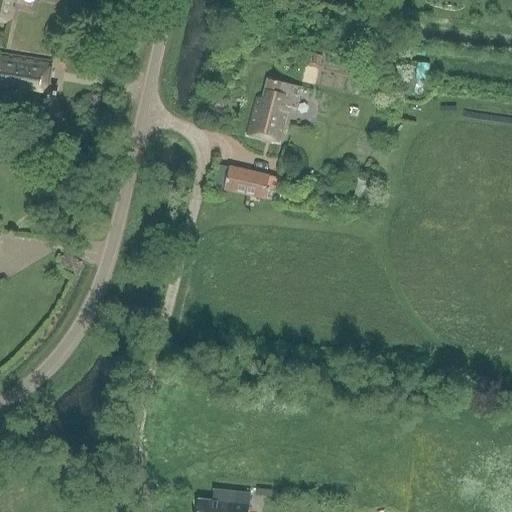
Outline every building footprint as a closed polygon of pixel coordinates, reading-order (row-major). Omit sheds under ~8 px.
[(12,7),(13,0),(0,0),(0,22),(6,24),(6,23),(12,20),(15,8),(12,7)] [(50,102),(55,103),(57,87),(49,85),(53,63),(0,53),(0,103),(48,112),(50,102)] [(296,110),(301,89),(266,81),(262,98),(255,97),(246,137),(279,145),(288,108),(296,110)] [(230,168),(224,191),(264,200),(269,177),(230,168)] [(213,489),(212,502),(200,501),(198,511),(248,511),(250,493),(213,489)]
